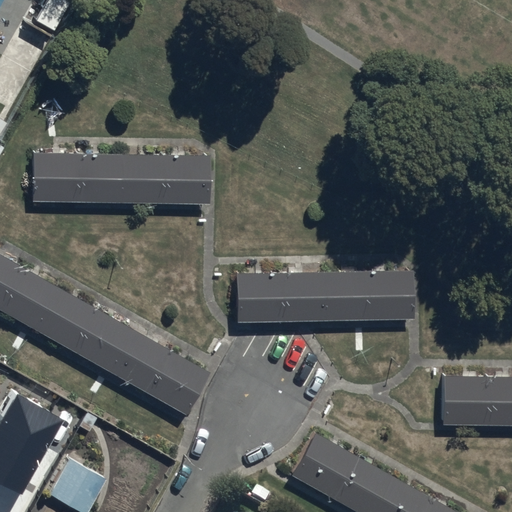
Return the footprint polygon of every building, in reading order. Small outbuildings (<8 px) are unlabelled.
[(51,38),(21,21),(0,58),(0,102),(12,109),(51,38)] [(204,150),(27,147),(26,194),(203,197),(204,150)] [(203,365),(0,253),(0,309),(180,408),(203,365)] [(408,269),(229,270),(230,315),(409,314),(408,269)] [(511,368),(437,367),(436,418),(511,418),(511,368)] [(10,385),(0,402),(0,472),(13,479),(53,409),(10,385)] [(460,511),(311,427),(287,469),(362,511),(460,511)] [(64,453),(44,489),(81,509),(101,473),(64,453)]
